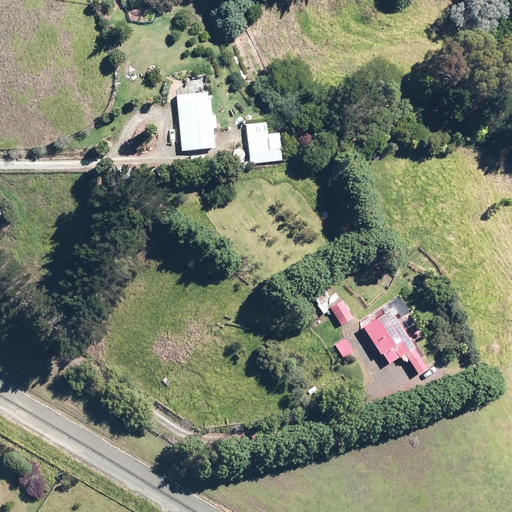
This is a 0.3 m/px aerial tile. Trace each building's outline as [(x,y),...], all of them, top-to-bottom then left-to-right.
[(212,94),(180,96),(182,151),(214,150),(213,131),(217,131),(216,118),(213,118),(212,94)] [(278,135),(266,136),(266,139),(248,141),(250,164),(281,161),(278,135)] [(341,299),(329,308),(342,325),(354,316),(341,299)] [(429,371),(388,307),(377,313),(380,318),(365,328),(389,366),(402,357),(405,362),(407,361),(418,378),(429,371)] [(347,337),(334,346),(343,359),(355,350),(347,337)]
